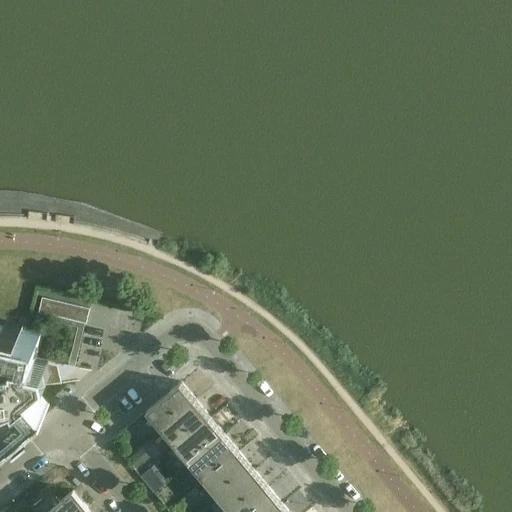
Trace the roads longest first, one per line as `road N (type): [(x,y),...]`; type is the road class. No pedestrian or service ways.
road 1 (residential): [(356,511),(208,325),(194,320),(65,416)]
road 2 (residential): [(143,511),(65,416)]
